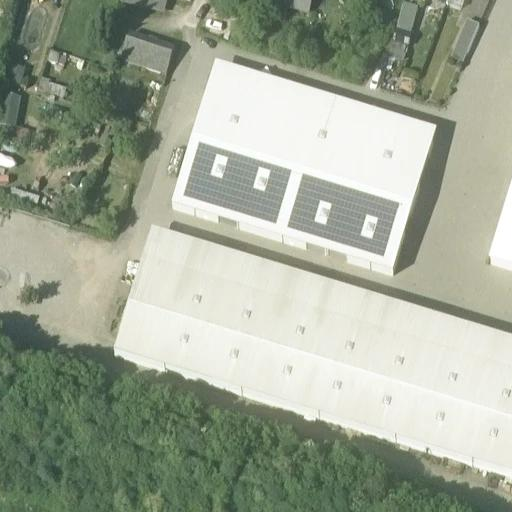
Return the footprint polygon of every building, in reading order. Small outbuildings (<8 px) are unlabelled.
[(162,17),(166,0),(120,0),(119,5),(162,17)] [(251,0),(250,5),(273,12),(276,0),(251,0)] [(311,0),(284,0),(282,8),(307,15),(311,0)] [(463,0),(448,0),(446,8),(460,12),(463,0)] [(418,11),(403,7),(395,33),(411,37),(418,11)] [(452,58),(464,63),(476,37),(478,31),(465,25),(452,58)] [(406,53),(411,37),(395,33),(391,49),(406,53)] [(122,63),(166,79),(174,53),(131,38),(122,63)] [(402,67),(406,53),(391,49),(387,63),(402,67)] [(67,61),(50,56),(46,66),(63,72),(67,61)] [(26,73),(12,69),(6,86),(20,91),(26,73)] [(216,69),(212,81),(433,148),(436,137),(216,69)] [(392,279),(433,148),(212,81),(172,212),(392,279)] [(52,85),(41,82),(37,97),(63,104),(66,93),(51,88),(52,85)] [(21,102),(5,99),(0,124),(0,130),(15,134),(21,102)] [(63,113),(49,109),(45,120),(60,124),(63,113)] [(511,195),(490,267),(511,273),(511,195)] [(511,347),(152,237),(143,267),(511,380),(511,347)] [(511,481),(511,380),(143,267),(114,360),(511,481)]
